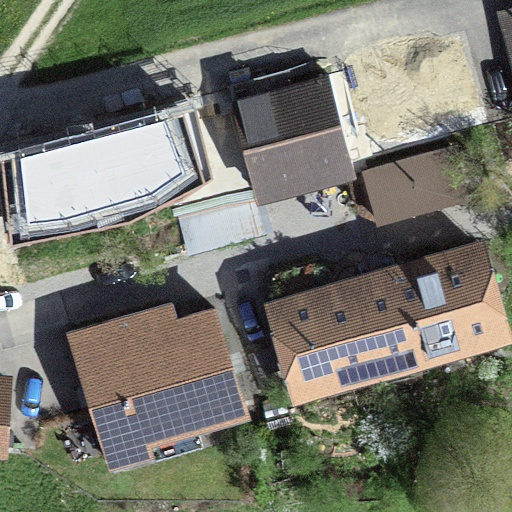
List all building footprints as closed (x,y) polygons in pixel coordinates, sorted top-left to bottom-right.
[(511,0),(497,4),(511,58),(511,0)] [(144,118),(0,155),(0,163),(21,244),(167,206),(169,214),(178,212),(187,249),(272,227),(263,190),(345,168),(462,137),(434,31),(311,63),(309,57),(230,78),(231,83),(141,107),(144,118)] [(462,137),(345,168),(357,211),(373,207),(376,216),(476,190),(462,137)] [(511,316),(486,227),(263,291),(293,394),(511,330),(511,316)] [(173,291),(68,322),(114,474),(158,461),(160,465),(207,451),(199,423),(250,407),(216,295),(177,306),(173,291)] [(15,366),(0,365),(0,448),(10,449),(15,366)]
